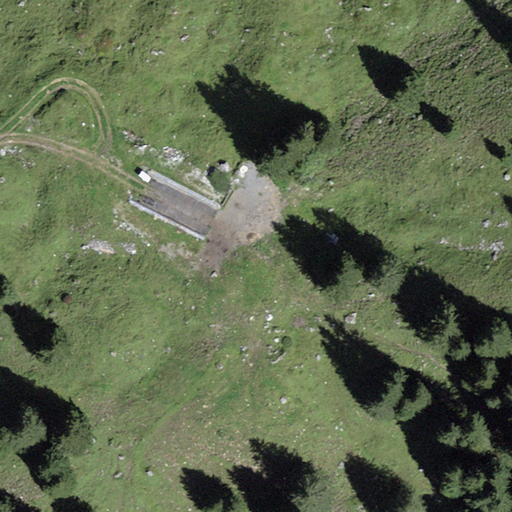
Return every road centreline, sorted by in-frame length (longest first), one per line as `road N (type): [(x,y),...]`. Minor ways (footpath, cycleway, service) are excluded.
road 1 (track): [(0,139),(32,139),(70,153),(230,229)]
road 2 (track): [(121,174),(84,87),(62,83),(0,133)]
